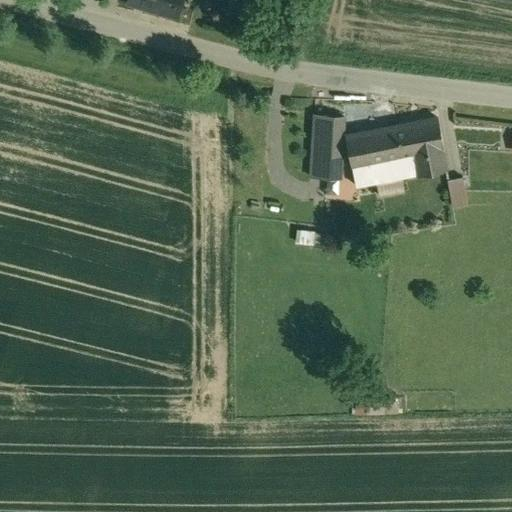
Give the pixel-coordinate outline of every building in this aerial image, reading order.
[(127,0),(177,16),(182,0),(127,0)] [(345,117),(315,114),(309,174),(339,177),(345,117)] [(437,117),(346,135),(356,185),(377,181),(379,195),(404,191),(401,176),(446,168),(437,117)] [(462,176),(447,179),(452,205),(467,202),(462,176)] [(329,233),(297,229),(296,241),(327,245),(329,233)] [(398,413),(398,401),(355,400),(355,412),(398,413)]
